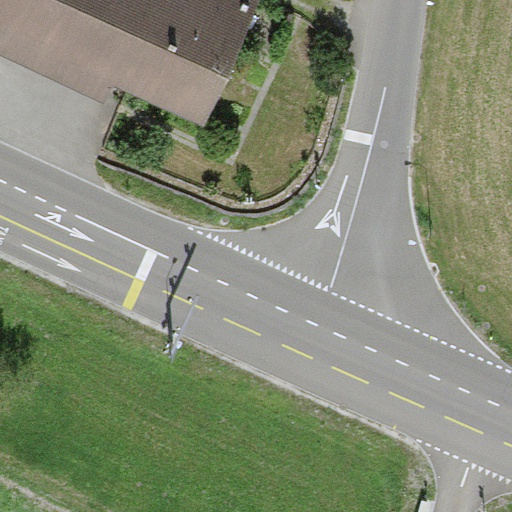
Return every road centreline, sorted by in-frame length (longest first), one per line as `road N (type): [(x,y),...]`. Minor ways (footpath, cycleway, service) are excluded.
road 1 (secondary): [(318,330),(0,178)]
road 2 (residential): [(318,330),(371,148),(400,0)]
road 3 (secondary): [(511,413),(318,330)]
